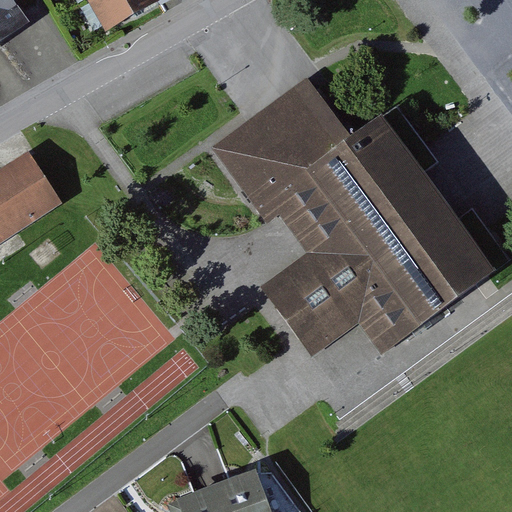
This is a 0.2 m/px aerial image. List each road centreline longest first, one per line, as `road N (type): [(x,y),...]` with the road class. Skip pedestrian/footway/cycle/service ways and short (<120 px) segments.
road 1 (residential): [(0,135),(231,0)]
road 2 (residential): [(72,511),(223,400)]
